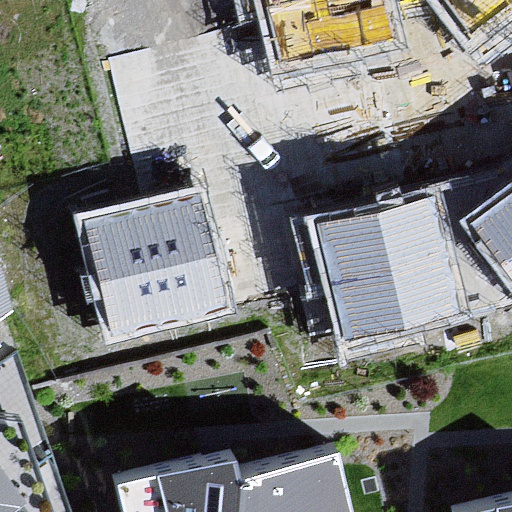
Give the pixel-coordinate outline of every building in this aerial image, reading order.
[(381,0),(273,0),(274,5),(267,6),(280,61),(389,36),(381,0)] [(449,0),(468,26),(504,0),(449,0)] [(202,194),(84,223),(113,335),(230,306),(202,194)] [(511,194),(473,224),(511,275),(511,194)] [(433,196),(317,223),(344,339),(460,312),(433,196)] [(0,268),(0,315),(12,306),(2,271),(0,268)] [(160,470),(117,481),(123,511),(349,511),(337,467),(333,449),(242,477),(234,451),(160,470)] [(0,463),(0,511),(15,511),(13,509),(23,495),(0,463)] [(511,511),(511,498),(457,511),(511,511)]
